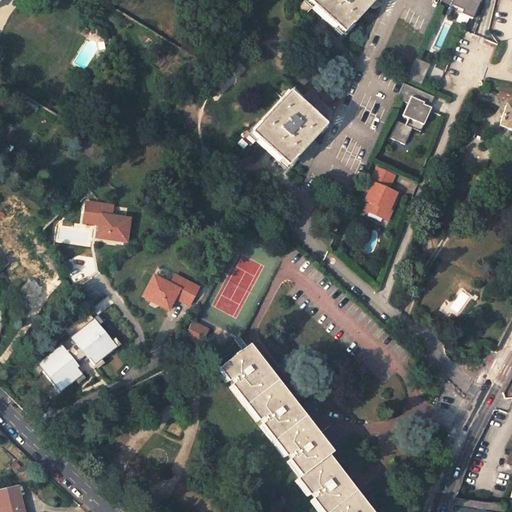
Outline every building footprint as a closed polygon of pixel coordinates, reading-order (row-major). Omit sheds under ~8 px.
[(371,0),(306,0),(342,33),(371,0)] [(441,0),(439,4),(469,17),(477,0),(441,0)] [(419,83),(428,64),(414,58),(406,77),(419,83)] [(435,96),(404,82),(398,97),(410,103),(404,116),(408,118),(406,124),(398,120),(391,137),(405,144),(412,127),(415,121),(422,124),(435,96)] [(511,90),(500,87),(498,94),(510,98),(511,92),(511,90)] [(325,125),(289,91),(251,133),(287,167),(325,125)] [(499,126),(511,130),(511,92),(510,98),(508,106),(505,105),(499,126)] [(423,124),(422,124),(415,121),(412,127),(420,131),(423,124)] [(393,176),(377,169),(370,183),(373,184),(368,196),(366,201),(369,203),(365,210),(387,220),(391,211),(388,210),(393,198),(395,194),(387,190),(393,176)] [(370,183),(365,195),(368,196),(373,184),(370,183)] [(391,211),(396,199),(393,198),(388,210),(391,211)] [(116,243),(125,244),(129,221),(110,218),(112,208),(85,204),(82,224),(98,226),(97,240),(106,241),(106,239),(116,240),(116,243)] [(283,222),(274,213),(268,219),(278,227),(283,222)] [(21,214),(0,235),(0,249),(3,247),(5,245),(17,235),(30,222),(21,214)] [(36,245),(28,237),(23,242),(17,235),(5,245),(22,262),(20,264),(42,286),(55,274),(31,250),(36,245)] [(3,247),(20,264),(22,262),(5,245),(3,247)] [(174,301),(188,308),(198,290),(174,278),(169,287),(152,278),(141,299),(150,304),(151,302),(160,306),(159,308),(167,313),(174,301)] [(58,339),(58,340),(48,347),(65,369),(75,361),(72,357),(97,338),(101,343),(117,330),(100,308),(58,339)] [(183,340),(199,349),(208,333),(192,323),(183,340)] [(72,357),(75,361),(101,343),(97,338),(72,357)] [(65,369),(48,347),(46,349),(62,371),(65,369)] [(332,455),(252,347),(220,371),(300,479),(296,482),(317,511),(366,511),(328,459),(332,455)] [(24,511),(19,490),(0,493),(0,511),(24,511)] [(457,501),(455,511),(500,511),(501,505),(457,501)]
